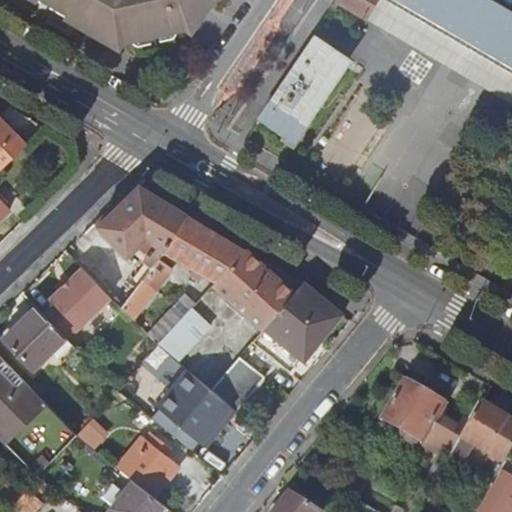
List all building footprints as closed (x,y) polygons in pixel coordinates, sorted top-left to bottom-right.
[(34,0),(35,0),(49,0),(66,9),(63,17),(76,25),(81,17),(94,25),(100,15),(112,22),(102,40),(116,48),(126,32),(138,39),(169,31),(175,21),(189,30),(199,15),(182,5),(184,0),(196,0),(199,2),(200,0),(34,0)] [(184,0),(182,5),(199,15),(209,0),(200,0),(199,2),(196,0),(184,0)] [(369,21),(381,0),(340,0),(339,3),(369,21)] [(511,64),(400,0),(381,0),(369,21),(511,103),(511,64)] [(400,0),(511,64),(511,12),(490,0),(400,0)] [(81,17),(76,25),(95,36),(102,40),(112,22),(100,15),(94,25),(81,17)] [(317,34),(262,118),(294,139),(349,54),(317,34)] [(0,117),(0,168),(1,169),(26,144),(0,117)] [(168,197),(156,190),(138,180),(133,184),(187,216),(191,210),(168,197)] [(187,216),(133,184),(94,222),(124,251),(130,245),(154,268),(161,259),(167,252),(167,251),(187,216)] [(0,218),(9,210),(0,200),(0,218)] [(246,250),(187,216),(167,251),(167,252),(185,262),(182,268),(188,271),(191,266),(218,281),(246,250)] [(218,281),(214,286),(248,316),(286,274),(246,250),(218,281)] [(154,268),(123,309),(134,320),(173,269),(161,259),(154,268)] [(44,313),(61,331),(70,340),(112,298),(83,268),(71,279),(64,286),(51,299),(55,303),(44,313)] [(286,274),(248,316),(263,330),(303,284),(286,274)] [(67,276),(60,283),(64,286),(71,279),(67,276)] [(263,330),(255,339),(292,370),(303,358),(306,360),(344,314),(304,283),(303,284),(263,330)] [(44,313),(37,306),(5,338),(35,369),(53,351),(64,362),(78,349),(70,340),(61,331),(44,313)] [(194,308),(159,345),(177,360),(211,324),(194,308)] [(125,345),(141,361),(157,345),(138,327),(136,330),(138,332),(125,345)] [(78,433),(0,353),(0,433),(31,404),(39,413),(17,435),(37,456),(28,464),(39,476),(78,433)] [(242,354),(212,389),(231,404),(238,409),(267,375),(242,354)] [(130,363),(115,379),(120,383),(135,367),(130,363)] [(212,389),(188,369),(158,405),(202,441),(231,404),(212,389)] [(421,445),(447,460),(448,458),(456,444),(460,437),(468,423),(442,408),(445,404),(405,380),(383,419),(401,430),(400,431),(401,435),(402,439),(412,444),(416,444),(418,443),(420,441),(422,443),(421,445)] [(460,437),(474,444),(504,462),(511,448),(511,419),(481,402),(468,423),(460,437)] [(31,404),(0,433),(0,435),(13,450),(28,464),(37,456),(17,435),(39,413),(31,404)] [(143,435),(118,466),(123,471),(155,497),(180,466),(165,453),(171,447),(152,432),(147,439),(143,435)] [(13,450),(0,435),(0,444),(9,454),(13,450)] [(474,444),(460,437),(456,444),(448,458),(461,466),(474,444)] [(0,485),(0,498),(10,508),(13,505),(31,485),(14,470),(0,485)] [(354,470),(349,478),(363,486),(367,478),(354,470)] [(511,497),(511,475),(504,470),(479,511),(511,511),(511,497),(511,498),(511,497)] [(155,497),(123,471),(101,496),(114,506),(109,511),(159,511),(165,505),(155,497)] [(13,505),(18,509),(20,511),(32,511),(44,500),(38,495),(48,484),(39,476),(31,485),(13,505)] [(349,478),(342,492),(355,499),(363,486),(349,478)] [(319,511),(290,492),(275,511),(319,511)]
